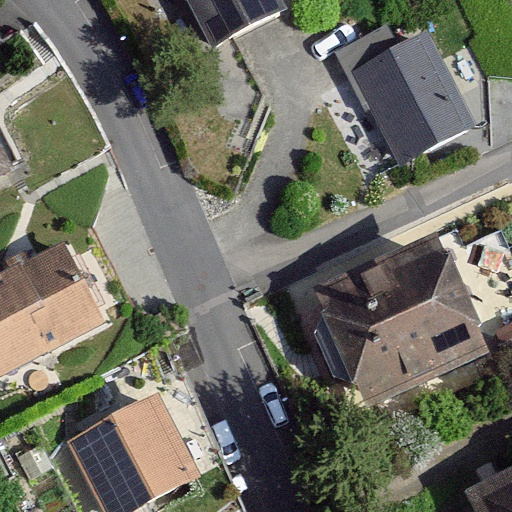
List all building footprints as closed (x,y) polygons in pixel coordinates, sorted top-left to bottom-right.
[(189,0),(212,46),(281,13),(274,0),(189,0)] [(384,33),(339,55),(397,168),(472,130),(426,40),(396,55),(384,33)] [(0,176),(9,173),(0,155),(0,43),(1,43),(0,41),(0,176)] [(434,245),(318,296),(368,410),(484,359),(434,245)] [(65,247),(0,278),(0,376),(103,326),(65,247)] [(156,400),(68,446),(102,511),(134,511),(198,479),(156,400)] [(511,511),(511,475),(469,496),(476,511),(511,511)]
